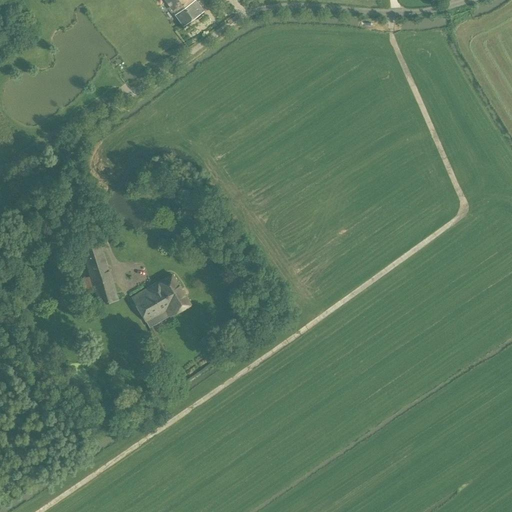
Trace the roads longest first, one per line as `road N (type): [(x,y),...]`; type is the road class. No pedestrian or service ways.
road 1 (track): [(40,511),(462,217),(391,38),(393,13)]
road 2 (unclassified): [(255,10),(393,13),(470,0)]
